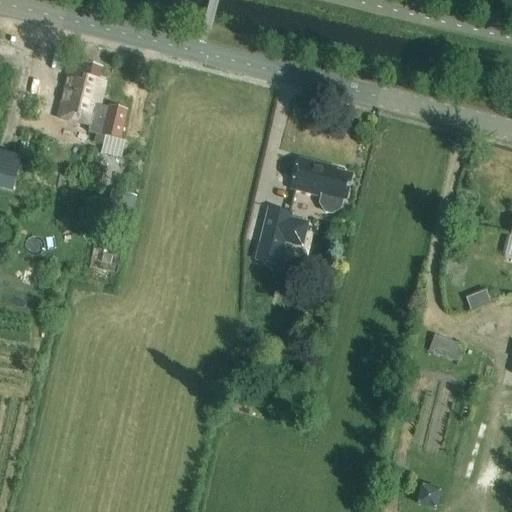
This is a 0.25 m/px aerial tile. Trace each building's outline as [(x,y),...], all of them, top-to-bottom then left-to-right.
[(99,78),(101,69),(83,64),(81,71),(73,68),(71,78),(67,77),(58,118),(90,126),(88,133),(95,134),(94,143),(102,145),(104,137),(119,140),(126,111),(109,107),(109,108),(99,106),(105,80),(99,78)] [(341,210),(344,197),(347,198),(353,173),(330,167),(331,164),(300,156),(292,187),(321,194),(319,204),(324,214),(332,215),(341,210)] [(111,191),(103,227),(128,232),(136,197),(111,191)] [(292,214),(267,208),(259,242),(284,248),(292,214)] [(430,352),(461,362),(466,345),(435,335),(430,352)] [(419,505),(439,507),(440,487),(421,486),(419,505)]
